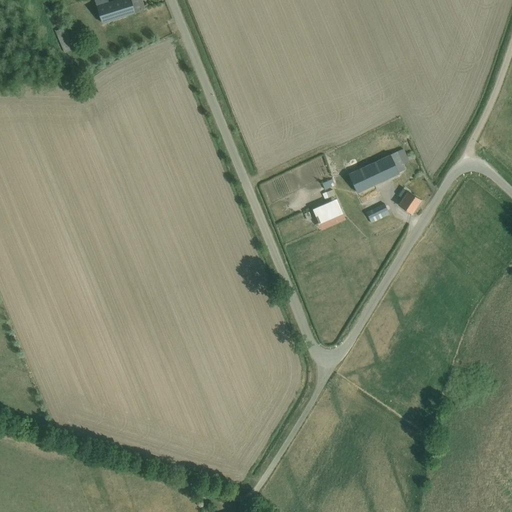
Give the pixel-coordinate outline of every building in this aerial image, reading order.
[(115,0),(96,6),(102,23),(135,13),(134,13),(144,10),(141,0),(115,0)] [(55,31),(64,53),(74,48),(65,27),(55,31)] [(377,159),(347,173),(356,192),(398,172),(405,169),(403,165),(409,163),(400,142),(374,154),(377,159)] [(332,179),(322,183),(326,190),(335,185),(332,179)] [(421,200),(403,188),(398,195),(402,198),(398,205),(411,214),(421,200)] [(313,210),(322,231),(347,220),(337,199),(313,210)] [(366,211),(370,222),(388,213),(384,203),(366,211)]
